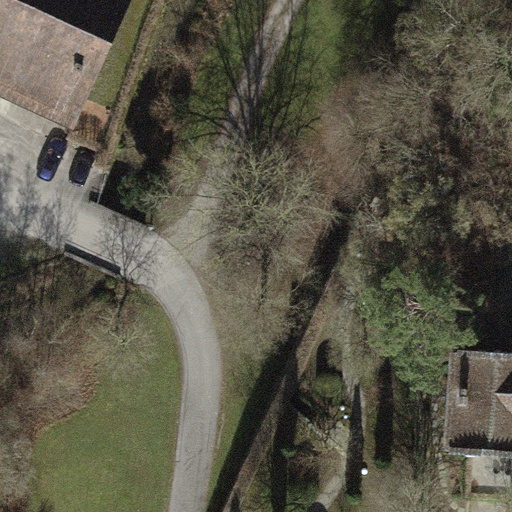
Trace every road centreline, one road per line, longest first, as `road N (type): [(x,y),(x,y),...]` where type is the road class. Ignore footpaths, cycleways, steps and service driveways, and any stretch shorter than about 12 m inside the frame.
road 1 (unclassified): [(0,207),(71,220),(167,268),(201,343),(193,511)]
road 2 (track): [(299,0),(226,174),(167,268)]
